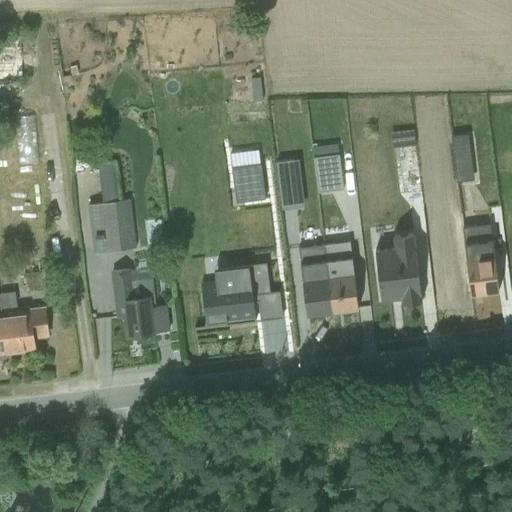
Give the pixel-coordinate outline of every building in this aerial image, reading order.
[(0,43),(0,92),(28,92),(28,43),(0,43)] [(300,161),(304,195),(324,192),(320,158),(300,161)] [(103,164),(87,165),(89,196),(105,195),(103,164)] [(511,215),(498,217),(499,230),(511,228),(511,179),(510,180),(511,199),(511,215)] [(80,210),(89,257),(129,250),(121,203),(80,210)] [(496,290),(511,288),(511,239),(490,242),(496,290)] [(353,310),(392,306),(386,254),(365,256),(367,273),(348,275),(353,310)] [(10,265),(11,288),(36,287),(35,264),(10,265)] [(248,266),(249,298),(269,297),(267,265),(248,266)] [(111,335),(165,330),(162,304),(153,304),(150,274),(130,276),(129,266),(105,268),(111,335)] [(189,324),(248,318),(244,277),(185,282),(189,324)] [(322,292),(307,294),(309,315),(324,314),(322,292)] [(42,305),(0,310),(0,351),(30,347),(29,338),(46,336),(42,305)]
